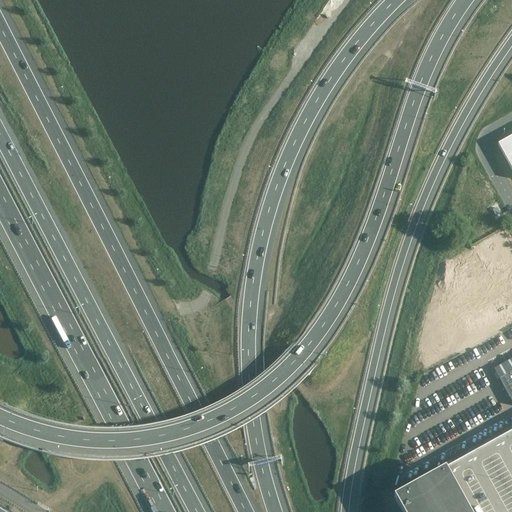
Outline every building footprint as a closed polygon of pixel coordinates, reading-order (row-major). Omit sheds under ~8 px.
[(511,137),(498,145),(511,170),(511,137)] [(453,260),(449,278),(511,242),(511,237),(508,230),(453,260)] [(511,266),(440,307),(426,357),(511,309),(511,266)] [(511,372),(499,380),(511,403),(511,372)] [(468,511),(445,470),(394,498),(400,511),(468,511)]
